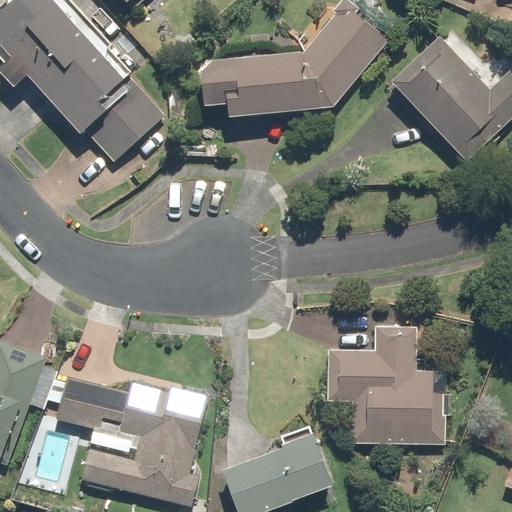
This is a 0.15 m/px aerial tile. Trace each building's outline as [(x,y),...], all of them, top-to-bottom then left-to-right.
[(113,43),(73,0),(9,0),(10,0),(0,9),(0,38),(13,53),(0,65),(0,67),(16,85),(29,73),(83,131),(86,128),(116,161),(167,114),(130,74),(132,71),(110,47),(113,43)] [(230,101),(231,115),(336,105),(389,37),(357,10),(360,7),(352,0),(341,0),(334,9),(338,12),(305,51),(214,58),(204,69),(206,103),(230,101)] [(395,81),(389,87),(438,138),(443,134),(469,161),(511,119),(511,66),(491,86),(441,34),(393,79),(395,81)] [(352,442),(447,444),(447,414),(452,414),(452,393),(447,393),(447,370),(417,369),(418,325),(376,324),(376,348),(329,347),(328,400),(353,400),(352,442)] [(44,365),(48,355),(0,339),(0,460),(10,463),(31,403),(45,408),(49,398),(60,402),(67,382),(57,378),(59,370),(44,365)] [(131,390),(69,376),(58,419),(94,427),(82,480),(195,506),(202,476),(192,474),(211,393),(173,385),(171,390),(133,381),(131,390)] [(224,467),(240,511),(261,511),(295,500),(295,498),(336,483),(316,430),(314,431),(311,423),(282,434),(286,445),(224,467)]
